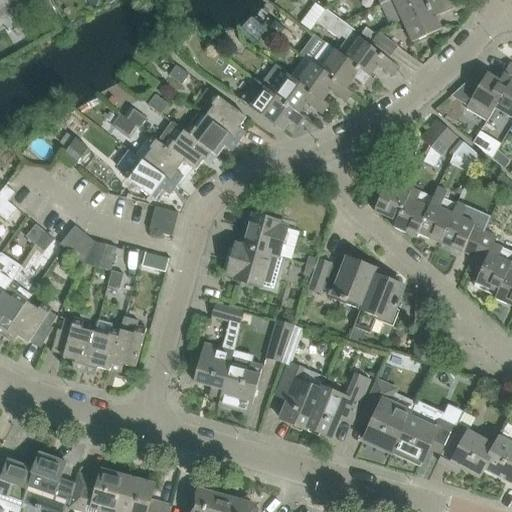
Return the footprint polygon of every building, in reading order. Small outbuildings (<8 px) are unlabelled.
[(0,0),(0,18),(31,0),(0,0)] [(390,26),(403,20),(446,0),(390,0),(382,4),(380,4),(390,26)] [(453,9),(449,0),(446,0),(403,20),(413,42),(442,29),(436,16),(453,9)] [(394,77),(400,68),(389,59),(391,56),(372,42),(370,45),(360,38),(359,39),(352,34),(355,30),(327,10),(317,23),(340,39),(342,36),(346,40),(338,52),(346,57),(346,58),(370,77),(370,76),(378,65),(394,77)] [(276,21),(269,31),(278,37),(285,28),(276,21)] [(391,56),(398,46),(379,32),(372,42),(391,56)] [(376,80),(370,76),(370,77),(346,58),(346,57),(338,52),(325,42),(311,61),(322,70),(346,89),(347,89),(355,78),(370,89),(376,80)] [(290,76),(298,82),(323,101),(331,90),(346,101),(352,93),(347,89),(346,89),(322,70),(311,61),(304,56),(290,76)] [(488,122),(496,108),(511,80),(511,64),(510,63),(500,81),(488,73),(480,86),(469,80),(451,96),(467,106),(466,108),(488,122)] [(260,83),(274,94),(299,114),(299,113),(307,103),(322,114),(328,105),(323,101),(298,82),(290,76),(274,64),(260,83)] [(182,85),(190,75),(177,66),(170,76),(182,85)] [(305,117),(299,113),(299,114),(274,94),(260,83),(255,80),(240,100),(283,132),(291,121),(298,126),(305,117)] [(511,80),(496,108),(511,117),(511,80)] [(214,93),(207,101),(214,106),(206,117),(239,142),(246,132),(240,128),(247,118),(214,93)] [(161,115),(169,105),(156,95),(149,105),(161,115)] [(137,126),(141,128),(148,119),(134,110),(128,119),(137,126)] [(110,113),(106,120),(111,123),(115,116),(110,113)] [(186,132),(185,132),(217,156),(218,157),(226,147),(232,151),(239,142),(206,117),(200,113),(186,132)] [(130,135),(137,126),(128,119),(124,116),(117,126),(130,135)] [(457,137),(438,120),(430,130),(449,146),(457,137)] [(157,141),(164,146),(185,161),(184,162),(193,168),(196,171),(204,160),(210,165),(217,156),(185,132),(186,132),(172,121),(157,141)] [(430,130),(422,138),(422,139),(441,156),(449,146),(430,130)] [(474,143),(482,150),(489,138),(480,132),(474,143)] [(145,145),(137,156),(177,185),(183,177),(186,179),(193,168),(184,162),(185,161),(164,146),(157,141),(151,136),(145,145)] [(77,139),(63,156),(76,166),(89,149),(77,139)] [(479,155),(464,142),(454,155),(475,164),(479,155)] [(125,172),(123,176),(126,178),(156,200),(163,190),(170,195),(177,185),(137,156),(129,150),(117,166),(125,172)] [(505,169),(510,160),(497,150),(492,158),(505,169)] [(375,212),(397,221),(397,222),(412,189),(418,176),(408,171),(401,188),(388,182),(375,212)] [(0,212),(9,202),(8,202),(11,198),(15,193),(6,186),(0,193),(0,212)] [(433,198),(429,208),(430,208),(418,234),(419,234),(441,244),(453,214),(457,204),(445,199),(448,192),(438,188),(433,198)] [(417,238),(419,234),(418,234),(430,208),(429,208),(433,198),(421,193),(412,189),(397,222),(397,221),(394,227),(417,238)] [(0,215),(8,222),(18,210),(9,202),(0,212),(0,215)] [(457,204),(453,214),(441,244),(463,253),(463,252),(474,257),(485,232),(474,227),(476,224),(462,218),(467,209),(457,204)] [(156,207),(155,208),(154,212),(153,219),(176,225),(179,213),(156,207)] [(279,257),(287,227),(280,225),(280,223),(253,215),(244,246),(244,247),(274,255),(279,257)] [(153,219),(150,227),(150,230),(162,234),(173,237),(176,225),(153,219)] [(26,237),(36,245),(46,232),(36,225),(26,237)] [(86,234),(76,226),(64,241),(60,244),(70,253),(86,234)] [(45,252),(55,240),(46,232),(36,245),(45,252)] [(474,257),(468,270),(479,275),(476,283),(475,287),(496,297),(498,293),(511,263),(511,261),(511,251),(495,244),(497,238),(485,232),(474,257)] [(70,253),(83,263),(94,241),(86,234),(70,253)] [(94,241),(83,263),(99,268),(105,244),(94,241)] [(117,248),(105,244),(99,268),(111,271),(117,249),(117,248)] [(237,244),(228,275),(236,277),(235,279),(242,281),(255,284),(262,287),(272,289),(277,273),(269,271),(274,255),(244,247),(244,246),(237,244)] [(170,259),(145,252),(142,264),(167,271),(170,259)] [(0,256),(0,300),(12,282),(22,267),(2,253),(0,256)] [(308,256),(306,264),(316,267),(319,259),(308,256)] [(322,294),(325,286),(335,289),(333,294),(362,305),(363,305),(375,275),(377,270),(347,258),(342,270),(332,266),(333,263),(319,259),(316,267),(312,278),(308,290),(322,294)] [(495,299),(511,306),(511,261),(511,263),(498,293),(496,297),(495,299)] [(306,264),(303,275),(312,278),(316,267),(306,264)] [(120,290),(124,275),(113,271),(108,287),(120,290)] [(378,315),(391,320),(396,307),(397,308),(400,301),(399,300),(404,287),(375,275),(363,305),(362,305),(349,340),(361,344),(365,332),(371,334),(378,315)] [(0,333),(4,336),(28,302),(32,295),(20,288),(12,282),(0,300),(0,333)] [(28,302),(4,336),(14,343),(19,336),(29,343),(31,341),(41,348),(54,328),(51,326),(58,317),(50,312),(52,309),(44,303),(39,310),(28,302)] [(221,348),(205,344),(194,382),(212,387),(210,395),(221,398),(230,367),(234,352),(241,325),(244,312),(216,304),(212,317),(229,322),(221,348)] [(124,317),(120,331),(121,331),(110,371),(111,370),(121,373),(124,365),(136,368),(147,329),(138,326),(139,321),(124,317)] [(73,369),(85,372),(96,332),(82,329),(84,321),(74,318),(73,322),(65,319),(61,331),(58,330),(52,353),(64,356),(63,358),(75,361),(73,369)] [(266,358),(282,363),(288,345),(294,328),(295,326),(277,321),(266,358)] [(98,368),(110,371),(121,331),(120,331),(111,328),(112,326),(98,323),(96,332),(85,372),(96,375),(98,368)] [(414,358),(430,362),(431,324),(415,323),(414,358)] [(288,345),(297,348),(304,331),(294,328),(288,345)] [(248,372),(230,367),(221,398),(219,406),(250,414),(263,366),(251,363),(248,372)] [(306,430),(311,417),(323,388),(322,390),(298,380),(303,369),(290,363),(279,389),(291,394),(281,419),(306,430)] [(323,388),(311,417),(306,430),(307,428),(332,438),(341,417),(343,412),(352,416),(354,417),(370,381),(357,375),(348,398),(323,388)] [(377,380),(363,409),(365,410),(375,415),(375,417),(369,428),(364,440),(394,454),(411,417),(412,413),(391,403),(395,393),(397,390),(377,380)] [(411,417),(394,454),(418,465),(421,461),(423,462),(432,441),(444,446),(440,454),(442,454),(457,426),(415,407),(412,413),(411,417)] [(458,425),(457,426),(442,454),(438,461),(439,461),(441,457),(479,478),(484,469),(483,469),(496,446),(458,425)] [(500,437),(496,446),(483,469),(484,469),(510,484),(511,480),(511,427),(507,425),(501,437),(500,437)] [(64,511),(67,504),(54,499),(67,463),(40,453),(34,469),(35,470),(23,503),(49,511),(64,511)] [(34,469),(8,460),(1,480),(0,479),(0,511),(20,511),(23,503),(35,470),(34,469)] [(100,511),(101,510),(108,511),(117,511),(127,477),(102,471),(99,480),(78,474),(69,507),(86,511),(100,511)] [(155,485),(127,477),(117,511),(167,511),(169,506),(151,501),(155,485)] [(192,511),(222,511),(226,497),(199,489),(192,511)] [(257,511),(259,509),(253,507),(254,504),(226,497),(222,511),(257,511)]
